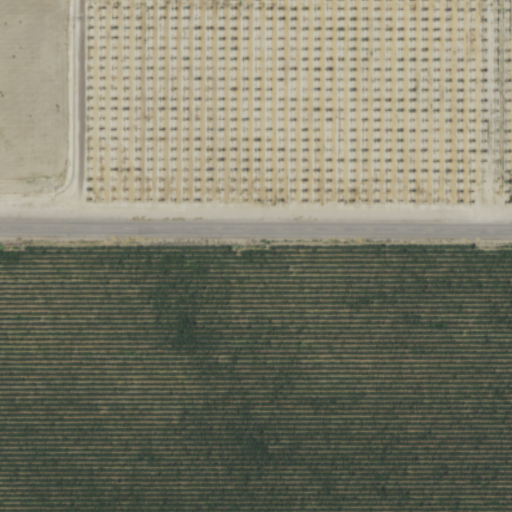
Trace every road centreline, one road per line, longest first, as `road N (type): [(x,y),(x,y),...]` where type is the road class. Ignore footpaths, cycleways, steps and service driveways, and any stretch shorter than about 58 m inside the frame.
road 1 (tertiary): [(0,229),(511,232)]
road 2 (track): [(71,0),(68,230)]
